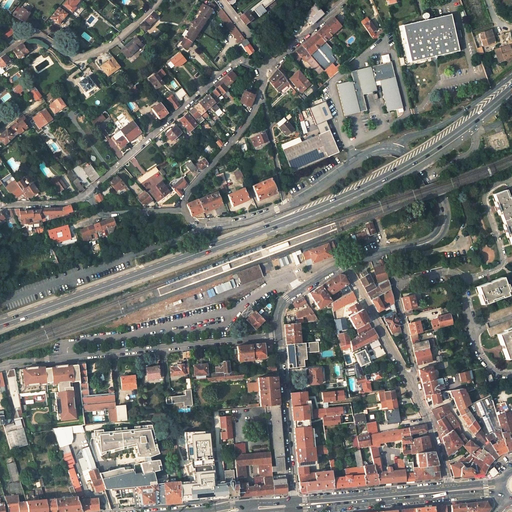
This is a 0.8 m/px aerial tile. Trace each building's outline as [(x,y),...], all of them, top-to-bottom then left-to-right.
[(73,7),(78,1),(76,0),(67,0),(62,6),(71,13),(74,9),(73,7)] [(247,13),(240,18),(246,26),(253,20),(254,21),(266,12),(264,10),(275,1),(274,0),(264,0),(248,13),(247,13)] [(460,0),(462,6),(468,4),(475,23),(486,19),(479,0),(460,0)] [(187,48),(191,42),(199,31),(215,6),(211,3),(208,7),(205,5),(193,24),(188,32),(185,30),(177,41),(187,48)] [(202,3),(190,21),(193,24),(205,5),(202,3)] [(315,4),(304,17),(311,25),(323,13),(315,4)] [(23,23),(29,14),(21,9),(18,13),(15,11),(11,15),(23,23)] [(58,9),(50,19),(57,25),(58,24),(60,26),(63,23),(61,21),(66,15),(58,9)] [(138,16),(132,12),(129,16),(134,20),(138,16)] [(144,32),(157,20),(155,18),(156,17),(152,12),(145,19),(138,26),(144,32)] [(254,51),(224,13),(221,16),(220,15),(218,16),(249,55),(254,51)] [(435,57),(458,52),(455,39),(453,32),(449,15),(431,19),(401,26),(409,63),(435,57)] [(333,18),(325,26),(332,34),(341,26),(333,18)] [(375,30),(369,21),(367,18),(360,22),(373,41),(385,31),(383,28),(374,35),(372,32),(375,30)] [(124,28),(118,23),(114,28),(119,32),(124,28)] [(324,41),(328,38),(329,38),(330,37),(329,37),(332,34),(325,26),(317,33),(324,41)] [(47,36),(52,31),(47,27),(41,32),(47,36)] [(115,36),(110,30),(105,33),(110,40),(115,36)] [(490,30),(478,34),(482,46),(491,43),(491,42),(494,41),(490,30)] [(315,62),(323,70),(335,59),(332,55),(335,53),(324,41),(317,33),(302,47),(309,55),(315,62)] [(136,38),(120,51),(127,59),(142,46),(136,38)] [(337,40),(334,43),(339,48),(342,46),(337,40)] [(501,61),(503,60),(498,43),(495,44),(501,61)] [(22,44),(12,51),(18,59),(27,53),(27,54),(32,51),(28,45),(24,48),(22,44)] [(338,50),(332,45),(330,47),(335,53),(336,53),(337,54),(339,53),(337,51),(338,50)] [(296,52),(304,60),(306,58),(309,55),(302,47),(296,52)] [(179,54),(170,61),(174,66),(178,63),(180,65),(185,62),(179,54)] [(13,66),(5,55),(0,58),(0,66),(4,73),(13,66)] [(306,58),(312,65),(315,62),(309,55),(306,58)] [(114,59),(108,64),(106,62),(102,66),(100,67),(107,75),(112,71),(113,72),(120,67),(114,59)] [(330,78),(341,68),(338,64),(335,67),(332,64),(336,60),(335,59),(323,70),(330,78)] [(363,94),(377,91),(375,81),(381,80),(384,90),(382,91),(387,111),(402,108),(391,62),(350,71),(352,80),(336,83),(343,116),(367,111),(363,94)] [(279,91),(288,84),(285,80),(286,80),(280,73),(283,71),(280,67),(269,80),(279,91)] [(298,71),(289,79),(300,92),(309,84),(298,71)] [(225,87),(236,78),(230,72),(219,81),(225,87)] [(147,79),(154,88),(156,86),(157,87),(161,83),(154,74),(147,79)] [(79,84),(85,93),(94,86),(87,77),(79,84)] [(40,95),(28,78),(25,80),(27,82),(24,84),(35,99),(40,95)] [(217,89),(221,94),(223,95),(227,91),(222,85),(217,89)] [(217,89),(209,96),(213,101),(221,94),(217,89)] [(254,96),(244,92),(239,102),(249,107),(254,96)] [(179,106),(170,94),(166,98),(175,110),(179,106)] [(44,100),(40,95),(35,99),(39,104),(44,100)] [(63,104),(58,96),(50,102),(52,104),(48,106),(54,115),(62,109),(61,107),(63,106),(62,105),(63,104)] [(203,101),(209,108),(211,107),(216,112),(220,109),(215,103),(214,104),(208,96),(203,101)] [(209,108),(203,101),(198,105),(204,112),(209,108)] [(166,113),(159,103),(151,110),(158,120),(166,113)] [(193,109),(199,116),(204,112),(198,105),(193,109)] [(188,113),(194,121),(199,116),(193,109),(188,113)] [(43,110),(33,118),(39,126),(50,118),(43,110)] [(94,127),(104,119),(99,113),(90,121),(94,127)] [(31,125),(25,116),(24,115),(17,121),(8,128),(13,134),(17,132),(18,134),(27,129),(26,128),(26,127),(27,127),(31,125)] [(179,121),(189,133),(196,127),(186,115),(179,121)] [(286,121),(279,127),(286,135),(293,129),(286,121)] [(119,131),(128,143),(136,136),(128,125),(119,131)] [(174,126),(164,134),(170,142),(180,134),(174,126)] [(7,129),(0,135),(0,140),(4,145),(14,137),(7,129)] [(329,130),(283,149),(292,172),(338,153),(329,130)] [(114,135),(117,139),(115,141),(120,148),(128,143),(119,131),(114,135)] [(267,141),(264,132),(250,138),(254,147),(267,141)] [(238,156),(243,154),(240,147),(235,149),(238,156)] [(204,158),(197,164),(200,169),(208,163),(204,158)] [(190,161),(184,165),(189,173),(195,169),(190,161)] [(99,177),(90,164),(83,170),(92,183),(99,177)] [(239,169),(233,172),(236,179),(240,178),(242,184),(246,183),(243,176),(242,177),(239,169)] [(226,184),(223,173),(216,176),(220,186),(226,184)] [(109,183),(116,190),(122,185),(123,187),(124,185),(117,176),(109,183)] [(276,193),(270,178),(251,186),(258,201),(276,193)] [(84,190),(79,183),(80,182),(78,179),(72,183),(80,194),(84,190)] [(187,185),(182,179),(171,188),(179,198),(182,194),(180,190),(183,188),(187,185)] [(59,180),(53,185),(58,193),(65,188),(59,180)] [(38,191),(33,184),(26,189),(25,188),(27,187),(22,181),(18,184),(20,187),(24,193),(28,199),(38,191)] [(169,192),(161,182),(149,191),(157,201),(169,192)] [(247,200),(243,188),(227,195),(231,206),(247,200)] [(135,197),(144,207),(152,199),(144,190),(135,197)] [(511,212),(509,206),(511,205),(508,198),(507,198),(504,190),(492,194),(495,201),(493,202),(498,216),(500,215),(504,225),(502,226),(506,238),(508,237),(511,247),(511,249),(511,250),(511,252),(511,212)] [(222,205),(216,192),(198,199),(203,212),(203,213),(222,205)] [(187,205),(192,216),(203,212),(198,199),(187,204),(187,205)] [(68,213),(72,212),(70,206),(62,208),(64,216),(68,215),(68,213)] [(48,220),(64,216),(62,208),(42,209),(42,222),(45,221),(45,215),(48,215),(48,220)] [(16,216),(17,220),(20,220),(21,225),(28,224),(28,220),(31,219),(30,211),(20,212),(19,209),(13,210),(16,216)] [(8,210),(11,218),(16,216),(13,210),(8,210)] [(41,220),(41,210),(30,211),(31,219),(31,221),(41,220)] [(170,214),(171,227),(182,226),(181,213),(170,214)] [(106,228),(114,225),(112,218),(104,221),(106,228)] [(392,218),(396,231),(385,234),(386,237),(397,234),(397,235),(404,233),(400,219),(392,218)] [(106,228),(104,221),(98,223),(103,236),(105,243),(110,237),(106,228)] [(356,240),(375,233),(371,222),(365,225),(366,229),(363,230),(364,232),(355,236),(356,240)] [(103,236),(98,223),(93,226),(95,232),(98,238),(103,236)] [(70,239),(67,226),(48,231),(50,236),(48,236),(48,238),(50,238),(51,241),(55,243),(70,239)] [(95,232),(93,226),(84,229),(87,236),(90,234),(94,233),(95,232)] [(84,229),(80,230),(84,243),(89,241),(88,240),(87,236),(84,229)] [(331,242),(303,253),(307,265),(323,259),(336,254),(333,248),(336,247),(334,242),(332,243),(331,242)] [(280,267),(289,264),(286,256),(277,259),(280,267)] [(382,259),(378,260),(380,267),(374,268),(377,283),(373,284),(375,288),(366,293),(370,300),(390,289),(382,259)] [(257,265),(236,273),(240,282),(261,275),(257,265)] [(360,274),(362,277),(359,279),(366,293),(375,288),(373,284),(370,278),(371,278),(370,276),(369,277),(366,271),(360,274)] [(328,296),(339,289),(341,293),(342,293),(344,295),(351,291),(343,276),(338,275),(321,286),(328,296)] [(501,278),(476,287),(481,300),(482,300),(484,304),(489,302),(489,300),(500,296),(500,298),(506,296),(505,292),(506,291),(501,278)] [(309,293),(318,308),(331,301),(328,296),(321,286),(309,293)] [(377,312),(389,305),(391,312),(395,309),(390,289),(370,300),(377,312)] [(332,311),(355,299),(351,291),(344,295),(331,303),(332,311)] [(415,308),(412,295),(401,298),(406,317),(412,315),(411,309),(415,308)] [(295,302),(298,307),(306,302),(304,299),(305,299),(303,297),(295,302)] [(357,302),(348,307),(348,308),(347,309),(349,311),(350,311),(352,313),(350,314),(351,315),(361,309),(357,302)] [(484,322),(511,312),(511,304),(482,315),(484,322)] [(297,319),(312,314),(310,308),(297,312),(295,314),(297,319)] [(348,317),(354,329),(368,321),(361,309),(348,317)] [(253,310),(245,318),(255,329),(263,320),(253,310)] [(457,312),(449,314),(452,325),(459,323),(457,312)] [(396,313),(384,319),(392,334),(397,331),(398,332),(399,332),(400,333),(401,332),(396,313)] [(419,324),(418,321),(407,324),(410,335),(409,335),(417,334),(418,333),(433,329),(439,328),(452,325),(449,314),(437,317),(437,319),(419,324)] [(345,319),(334,321),(339,347),(350,344),(349,341),(345,319)] [(511,320),(487,330),(489,337),(496,335),(505,360),(511,357),(511,320)] [(300,343),(298,323),(284,324),(286,344),(300,343)] [(368,324),(354,331),(354,332),(353,333),(354,336),(356,335),(357,337),(349,341),(350,344),(350,347),(351,351),(377,339),(372,329),(371,330),(368,324)] [(428,348),(426,341),(419,343),(412,345),(414,352),(428,348)] [(300,343),(286,344),(288,368),(304,366),(303,363),(306,363),(305,355),(304,355),(303,353),(303,350),(308,349),(308,352),(316,351),(315,342),(300,343)] [(253,359),(264,358),(263,343),(252,345),(253,359)] [(237,346),(239,361),(253,360),(253,359),(252,345),(237,346)] [(417,365),(431,361),(428,348),(414,352),(417,365)] [(353,364),(354,366),(353,367),(355,374),(356,378),(363,376),(360,366),(369,362),(367,358),(368,358),(367,357),(369,356),(368,354),(366,354),(366,353),(365,353),(363,349),(354,354),(358,363),(353,364)] [(79,380),(83,413),(90,412),(108,410),(109,422),(116,422),(115,406),(114,398),(114,393),(113,389),(108,389),(109,393),(89,395),(84,362),(77,362),(78,365),(79,380)] [(228,369),(228,362),(222,362),(222,363),(218,364),(218,365),(218,367),(214,367),(215,372),(210,372),(211,378),(215,377),(233,376),(232,368),(228,369)] [(18,391),(18,394),(45,391),(45,385),(46,385),(46,382),(52,382),(52,384),(57,383),(57,384),(59,398),(55,399),(57,413),(60,413),(61,420),(75,418),(71,381),(79,380),(78,365),(67,366),(67,364),(56,365),(56,367),(45,368),(41,368),(40,367),(26,368),(26,369),(14,370),(18,391)] [(188,364),(177,365),(177,367),(169,368),(170,376),(184,374),(189,373),(188,364)] [(206,374),(206,364),(193,365),(194,375),(195,375),(196,379),(205,378),(205,374),(206,374)] [(145,368),(147,379),(148,379),(148,380),(152,379),(152,378),(153,378),(164,377),(163,366),(153,367),(145,368)] [(434,379),(431,366),(418,370),(421,383),(434,379)] [(353,367),(343,368),(345,376),(355,374),(353,367)] [(319,368),(308,369),(309,384),(321,383),(320,377),(322,377),(321,373),(320,373),(319,368)] [(6,371),(10,392),(18,391),(14,370),(14,369),(6,371)] [(363,376),(356,378),(357,383),(361,382),(363,391),(359,391),(359,394),(371,392),(369,382),(369,379),(373,378),(373,379),(380,377),(379,371),(363,376)] [(458,373),(460,381),(467,380),(467,382),(469,382),(467,371),(458,373)] [(134,375),(120,377),(121,389),(135,388),(134,375)] [(276,376),(257,378),(258,382),(254,383),(254,387),(247,388),(248,392),(258,391),(259,407),(264,406),(271,405),(278,405),(276,376)] [(340,379),(338,382),(341,387),(347,387),(345,379),(340,379)] [(439,384),(436,385),(434,379),(421,383),(424,395),(438,392),(437,389),(444,387),(443,385),(441,385),(441,384),(439,384)] [(332,418),(331,401),(347,399),(347,401),(346,401),(348,410),(347,410),(348,416),(352,415),(347,387),(341,387),(342,391),(322,393),(323,406),(320,406),(321,416),(324,416),(324,420),(332,419),(332,418)] [(171,397),(165,397),(166,404),(177,403),(176,401),(183,400),(183,402),(184,406),(192,406),(190,389),(184,390),(185,396),(183,396),(171,397)] [(425,398),(430,397),(432,405),(452,397),(460,394),(458,389),(438,392),(424,395),(425,398)] [(393,390),(378,393),(380,401),(381,401),(395,398),(393,390)] [(452,397),(457,410),(458,410),(460,415),(468,411),(465,407),(469,405),(464,393),(460,394),(452,397)] [(502,454),(507,451),(499,426),(489,394),(487,396),(469,405),(465,407),(468,411),(497,456),(502,454)] [(312,406),(320,451),(327,449),(325,438),(324,433),(323,428),(323,425),(322,420),(318,395),(290,398),(294,435),(301,434),(299,407),(302,405),(309,404),(312,406)] [(395,408),(396,408),(395,398),(381,401),(383,410),(384,410),(395,408)] [(116,422),(126,421),(124,405),(115,406),(116,422)] [(266,423),(273,422),(271,405),(264,406),(266,423)] [(273,422),(276,466),(271,467),(271,472),(284,470),(278,405),(271,405),(273,422)] [(435,419),(444,433),(441,434),(442,437),(453,429),(456,426),(458,425),(457,423),(445,405),(431,410),(435,419)] [(395,408),(384,410),(386,424),(398,422),(395,408)] [(4,420),(3,411),(0,411),(0,425),(3,425),(9,424),(12,419),(4,420)] [(460,415),(467,426),(479,439),(474,444),(477,447),(478,447),(479,447),(481,447),(493,459),(496,457),(497,456),(468,411),(460,415)] [(499,426),(500,429),(507,451),(509,451),(511,449),(511,448),(508,434),(511,433),(511,419),(509,412),(505,414),(504,411),(499,413),(500,415),(499,415),(502,425),(499,426)] [(90,412),(83,413),(84,425),(91,424),(90,412)] [(363,414),(352,416),(352,417),(353,422),(354,425),(365,423),(363,414)] [(220,438),(232,437),(230,416),(218,417),(219,428),(224,428),(225,431),(220,432),(220,438)] [(353,422),(352,417),(332,418),(332,419),(324,420),(322,420),(323,425),(325,425),(353,422)] [(375,422),(365,423),(367,433),(367,435),(376,433),(377,433),(375,422)] [(16,430),(15,425),(4,428),(10,450),(27,445),(22,429),(16,430)] [(102,429),(93,430),(94,439),(97,439),(97,442),(95,442),(100,456),(105,452),(104,451),(112,450),(113,451),(122,449),(122,447),(126,446),(126,448),(135,445),(137,452),(135,452),(135,453),(135,457),(143,457),(146,456),(146,461),(150,461),(149,457),(151,456),(158,453),(156,447),(154,447),(152,440),(154,439),(151,425),(134,426),(134,429),(126,430),(126,427),(115,428),(115,431),(102,432),(102,429)] [(415,436),(414,433),(426,431),(424,425),(408,428),(409,435),(411,435),(411,436),(415,436)] [(460,435),(458,437),(453,429),(442,437),(447,455),(461,444),(463,446),(467,442),(464,438),(462,434),(460,429),(458,425),(456,426),(460,434),(460,435)] [(400,429),(401,443),(409,442),(410,442),(409,435),(408,428),(400,429)] [(181,502),(227,498),(225,487),(225,481),(220,481),(219,463),(213,464),(213,458),(217,458),(215,429),(211,429),(211,430),(204,431),(184,432),(187,462),(189,462),(191,480),(180,481),(181,491),(180,491),(181,502)] [(400,429),(391,431),(393,441),(394,441),(394,440),(401,439),(400,429)] [(377,443),(378,443),(384,442),(391,441),(391,442),(393,441),(391,431),(377,433),(376,433),(377,443)] [(356,438),(358,447),(369,445),(367,435),(367,433),(363,434),(363,435),(356,436),(356,438)] [(367,435),(369,445),(377,443),(376,433),(367,435)] [(410,445),(411,451),(405,451),(404,446),(401,446),(401,447),(402,452),(402,456),(406,456),(410,455),(411,455),(412,454),(413,454),(416,453),(430,451),(428,441),(427,435),(412,438),(413,445),(410,445)] [(355,456),(357,467),(344,469),(345,476),(334,477),(334,471),(335,471),(333,460),(329,460),(331,471),(332,488),(364,485),(360,462),(358,447),(356,438),(352,438),(355,456)] [(303,454),(302,439),(294,440),(297,474),(298,474),(312,473),(311,471),(307,472),(306,454),(303,454)] [(474,444),(468,440),(467,442),(463,446),(470,453),(472,451),(477,447),(474,444)] [(244,483),(243,485),(239,485),(239,484),(242,483),(242,480),(237,481),(237,482),(237,484),(238,488),(237,488),(238,497),(273,494),(271,476),(271,472),(271,467),(269,452),(245,454),(244,443),(234,444),(235,455),(234,455),(236,477),(244,476),(243,465),(252,464),(258,464),(259,477),(254,477),(254,486),(247,487),(245,483),(244,483)] [(98,510),(97,498),(80,500),(78,496),(82,494),(72,464),(74,463),(68,444),(59,447),(82,511),(98,510)] [(89,447),(80,449),(76,455),(86,483),(92,482),(93,483),(92,484),(92,486),(93,486),(95,492),(104,489),(98,473),(89,447)] [(386,471),(381,471),(376,447),(369,448),(373,464),(374,472),(375,472),(378,484),(405,481),(403,459),(393,460),(394,470),(390,471),(390,467),(389,467),(387,467),(386,468),(386,471)] [(493,459),(481,447),(479,449),(478,447),(477,447),(472,451),(488,466),(490,463),(493,459)] [(416,453),(417,465),(415,465),(416,467),(436,465),(432,451),(430,451),(416,453)] [(464,458),(460,461),(462,464),(462,465),(463,467),(469,467),(473,469),(473,475),(484,474),(485,471),(488,466),(472,451),(470,453),(464,458)] [(413,465),(408,466),(406,456),(402,456),(403,459),(405,481),(414,480),(413,467),(413,465)] [(456,461),(457,463),(450,465),(454,477),(459,476),(460,467),(462,465),(462,464),(460,461),(464,458),(462,456),(456,461)] [(122,467),(98,473),(104,489),(104,491),(111,490),(133,488),(135,507),(181,502),(180,491),(181,491),(180,482),(175,482),(175,479),(163,480),(163,483),(156,484),(155,477),(154,477),(152,471),(161,469),(158,460),(152,461),(150,461),(146,461),(144,462),(133,464),(134,469),(132,469),(132,468),(122,469),(122,467)] [(360,462),(364,485),(378,484),(375,472),(374,472),(373,464),(366,465),(366,463),(365,462),(364,461),(360,462)] [(416,467),(413,467),(414,480),(439,478),(438,469),(436,465),(416,467)] [(460,476),(473,475),(473,469),(469,467),(463,467),(462,465),(460,467),(459,476),(460,476)] [(11,485),(5,468),(0,469),(0,484),(1,488),(11,485)] [(235,482),(233,469),(224,470),(225,487),(227,498),(238,497),(237,488),(238,488),(237,484),(237,482),(235,482)] [(312,473),(298,474),(299,491),(332,488),(331,471),(324,472),(324,470),(322,470),(322,472),(312,473)] [(286,492),(284,475),(271,476),(273,494),(286,492)] [(68,485),(72,497),(47,500),(46,500),(46,511),(78,511),(82,511),(72,484),(68,485)] [(46,511),(46,500),(45,500),(45,499),(45,498),(44,498),(41,488),(36,489),(37,496),(33,497),(33,500),(27,501),(26,495),(33,494),(32,491),(23,492),(25,498),(27,504),(27,511),(46,511)] [(18,502),(17,495),(4,496),(7,508),(7,511),(11,511),(18,511),(27,511),(27,504),(25,498),(23,499),(23,501),(18,502)] [(462,511),(486,511),(490,508),(486,501),(475,502),(476,511),(462,511)] [(475,502),(450,505),(451,511),(462,511),(476,511),(475,502)]
